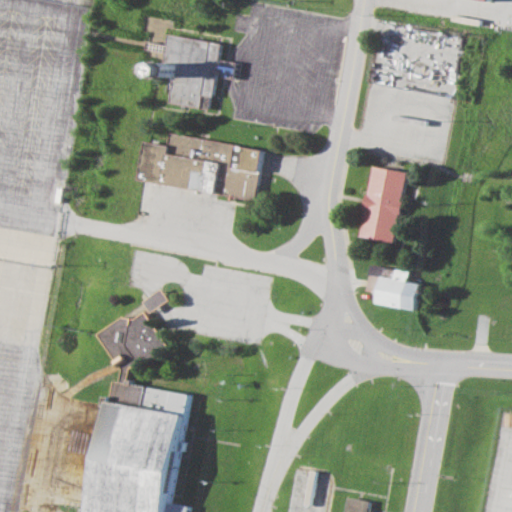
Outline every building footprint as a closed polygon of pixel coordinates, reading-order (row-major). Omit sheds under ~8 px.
[(167,98),(208,108),(210,95),(213,96),(217,69),(221,70),(220,75),(233,78),(236,61),(222,59),(221,64),(218,63),(221,43),(169,33),(168,44),(150,41),(149,48),(166,51),(162,72),(169,78),(167,98)] [(138,178),(146,139),(166,143),(168,132),(262,148),(253,199),(212,191),(138,178)] [(358,235),(364,207),(361,206),(364,192),(366,193),(371,165),(406,171),(393,241),(358,235)] [(374,302),(377,292),(365,290),(369,262),(394,267),(409,270),(407,280),(420,283),(415,310),(374,302)] [(151,312),(170,300),(162,289),(144,301),(151,312)] [(188,511),(190,506),(169,502),(188,394),(129,382),(130,379),(127,378),(134,370),(166,350),(165,339),(144,308),(133,314),(122,313),(97,329),(115,357),(120,365),(118,381),(113,380),(110,396),(106,395),(83,511),(188,511)] [(343,511),(346,496),(369,501),(368,507),(371,508),(370,511),(343,511)]
